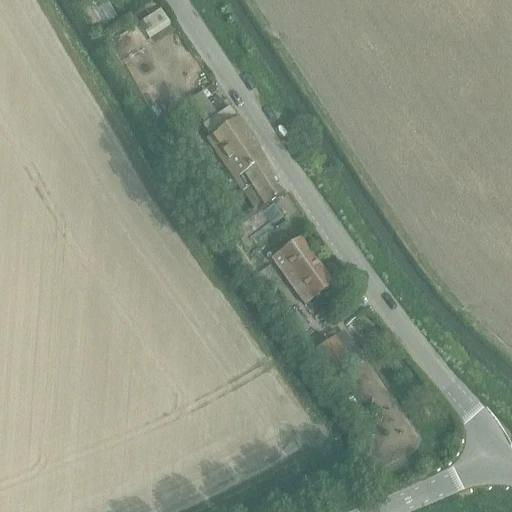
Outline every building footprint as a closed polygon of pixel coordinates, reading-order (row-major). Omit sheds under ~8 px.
[(160,12),(139,25),(147,37),(168,24),(160,12)] [(127,55),(133,64),(148,55),(142,46),(127,55)] [(227,108),(200,126),(208,138),(205,140),(240,193),(249,187),(270,173),(266,167),(265,164),(258,154),(227,108)] [(299,242),(272,262),(289,285),(305,307),(313,302),(332,288),(299,242)] [(311,354),(329,381),(353,365),(334,338),(311,354)]
